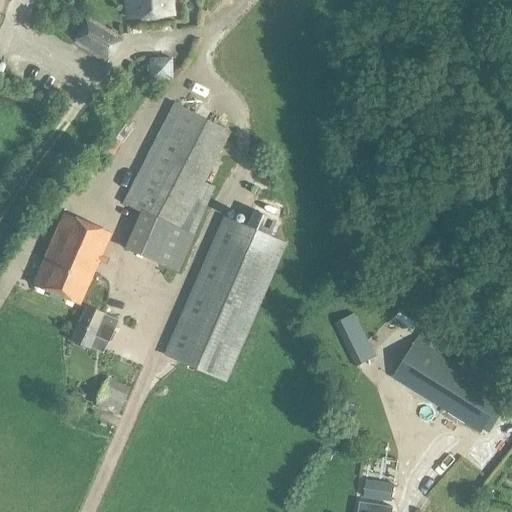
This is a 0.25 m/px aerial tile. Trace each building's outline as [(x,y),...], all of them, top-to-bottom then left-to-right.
[(173,15),(171,0),(126,0),(129,19),(173,15)] [(73,45),(90,55),(106,65),(122,37),(89,17),(73,45)] [(145,68),(150,81),(174,72),(168,58),(145,68)] [(282,84),(273,96),(298,114),(306,103),(282,84)] [(180,229),(205,183),(230,132),(174,103),(123,204),(140,212),(180,229)] [(293,122),(288,131),(310,143),(315,134),(293,122)] [(281,164),(293,136),(268,124),(255,153),(281,164)] [(102,151),(113,155),(118,141),(107,137),(102,151)] [(101,159),(90,151),(75,171),(86,179),(101,159)] [(180,229),(140,212),(124,249),(178,273),(194,235),(215,187),(205,183),(180,229)] [(284,183),(281,192),(310,202),(313,194),(284,183)] [(247,226),(269,236),(275,222),(253,213),(247,226)] [(323,213),(311,214),(314,242),(326,241),(323,213)] [(110,234),(63,214),(32,285),(79,305),(110,234)] [(287,244),(269,236),(247,226),(224,216),(164,355),(227,383),(287,244)] [(86,306),(71,341),(90,349),(95,337),(109,343),(119,321),(86,306)] [(335,324),(357,368),(377,359),(355,314),(335,324)] [(417,338),(393,378),(482,434),(506,394),(417,338)] [(95,405),(118,415),(130,388),(108,378),(95,405)] [(396,485),(366,480),(364,498),(393,503),(396,485)] [(361,502),(359,511),(393,511),(395,507),(361,502)]
